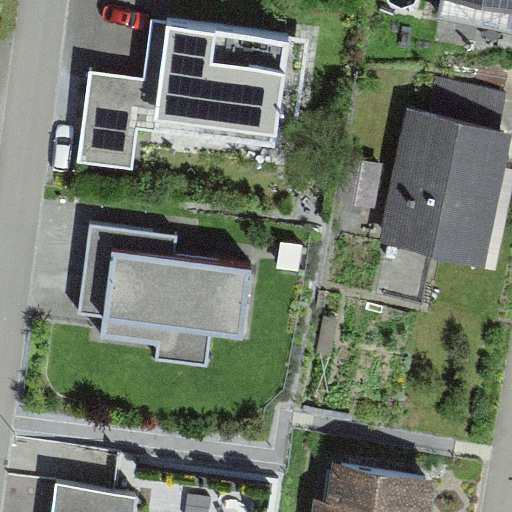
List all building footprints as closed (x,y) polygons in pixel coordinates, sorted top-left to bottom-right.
[(140,79),(91,73),(79,168),(132,174),(140,114),(270,131),(278,66),(198,56),(202,26),(147,19),(140,79)] [(504,129),(406,110),(381,241),(479,260),(504,129)] [(254,267),(104,249),(96,323),(246,340),(254,267)] [(423,511),(428,477),(325,463),(318,511),(423,511)] [(135,511),(139,488),(58,478),(53,511),(135,511)]
